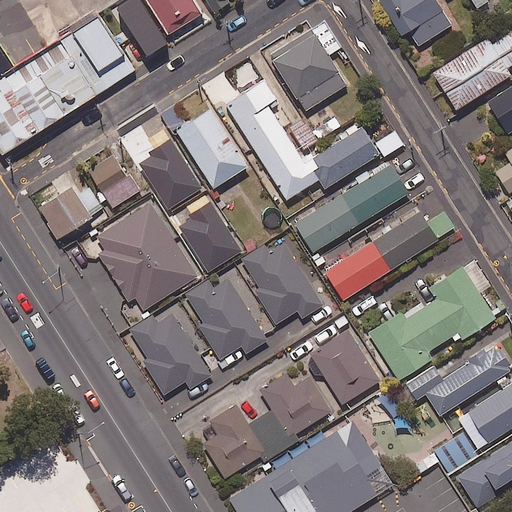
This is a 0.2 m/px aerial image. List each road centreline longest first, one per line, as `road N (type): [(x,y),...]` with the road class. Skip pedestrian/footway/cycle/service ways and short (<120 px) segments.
road 1 (residential): [(292,0),(0,188)]
road 2 (secondary): [(0,240),(175,511)]
road 3 (residential): [(511,267),(344,0)]
